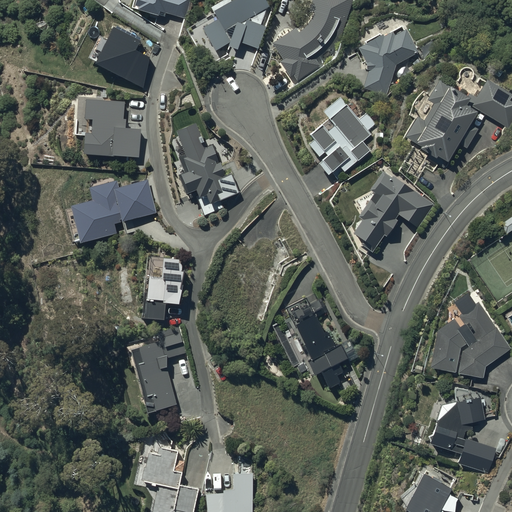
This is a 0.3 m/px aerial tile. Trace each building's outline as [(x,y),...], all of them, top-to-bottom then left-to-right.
[(133,0),(134,0),(138,2),(137,5),(158,12),(159,9),(185,17),(190,0),(133,0)] [(270,2),(268,0),(213,0),(211,1),(226,27),(234,23),(229,39),(217,16),(203,24),(216,48),(229,41),(228,43),(237,46),(239,39),(259,46),(266,24),(246,17),(245,20),(241,19),(270,2)] [(351,0),(309,0),(308,5),(313,6),(313,7),(313,8),(313,9),(312,10),(312,11),(312,12),(311,12),(311,13),(311,14),(310,14),(310,15),(310,16),(309,16),(309,17),(308,18),(307,19),(306,20),(305,21),(305,22),(304,22),(304,23),(303,23),(302,24),(301,24),(301,25),(300,25),(299,26),(298,26),(296,23),(272,39),(283,55),(279,58),(289,74),(292,72),(297,79),(320,63),(316,56),(317,55),(318,55),(319,54),(320,53),(321,53),(321,52),(322,52),(323,51),(324,50),(325,50),(325,49),(326,49),(327,48),(327,47),(328,47),(329,46),(329,45),(330,45),(330,44),(331,43),(332,42),(332,41),(333,41),(333,40),(334,39),(334,38),(335,38),(335,37),(335,36),(336,35),(340,36),(351,0)] [(367,58),(368,66),(362,88),(387,94),(396,62),(419,50),(406,26),(394,32),(392,28),(383,33),(381,31),(359,43),(367,58)] [(141,40),(113,28),(95,65),(143,88),(151,57),(137,51),(141,40)] [(424,117),(417,113),(405,134),(416,140),(416,139),(448,158),(458,141),(467,146),(478,128),(469,123),(478,107),(509,126),(511,121),(511,91),(487,76),(474,96),(450,82),(448,83),(439,78),(427,98),(433,102),(424,117)] [(359,118),(340,94),(323,107),(330,116),(323,121),(322,120),(310,130),(314,136),(309,140),(319,153),(324,149),(327,152),(318,158),(328,171),(338,162),(344,169),(370,148),(363,139),(371,133),(368,129),(376,123),(367,112),(359,118)] [(127,101),(86,98),(82,154),(138,158),(141,131),(125,130),(127,101)] [(197,114),(173,123),(178,136),(176,137),(187,167),(180,170),(181,172),(178,173),(179,176),(182,174),(188,189),(195,186),(199,195),(206,192),(210,203),(239,191),(231,170),(225,173),(212,141),(208,143),(197,114)] [(391,174),(383,168),(369,185),(374,189),(357,211),(363,216),(350,233),(371,249),(399,212),(418,226),(435,203),(393,171),(391,174)] [(70,201),(78,238),(118,232),(116,222),(124,221),(123,217),(156,212),(147,178),(118,183),(117,179),(89,184),(91,197),(70,201)] [(511,228),(511,213),(499,222),(506,232),(511,228)] [(179,255),(148,251),(141,314),(164,317),(166,299),(179,300),(182,266),(181,266),(181,265),(181,264),(181,263),(181,262),(181,261),(180,260),(180,259),(179,259),(178,258),(179,255)] [(462,347),(457,369),(482,376),(485,365),(511,347),(479,299),(475,302),(468,291),(453,299),(460,311),(457,313),(458,315),(438,327),(429,364),(454,369),(458,353),(459,354),(460,346),(466,341),(467,343),(462,347)] [(322,330),(315,312),(299,319),(307,337),(304,338),(311,354),(307,356),(313,371),(321,367),(328,385),(340,380),(337,373),(343,371),(338,360),(348,356),(341,341),(334,344),(328,328),(322,330)] [(159,339),(130,345),(142,393),(140,394),(144,409),(176,401),(165,357),(186,352),(179,325),(158,331),(159,339)] [(441,401),(428,439),(460,451),(457,460),(488,472),(497,448),(462,435),(464,429),(473,428),(472,420),(484,418),(480,396),(456,401),(456,399),(441,401)] [(179,483),(185,461),(176,459),(177,449),(158,445),(157,452),(148,450),(145,465),(144,464),(141,480),(157,483),(151,511),(191,511),(196,486),(179,483)] [(233,484),(222,484),(222,491),(205,492),(206,511),(252,511),(252,470),(232,470),(233,484)] [(451,487),(422,474),(402,511),(403,511),(456,511),(454,511),(457,497),(447,495),(451,487)]
